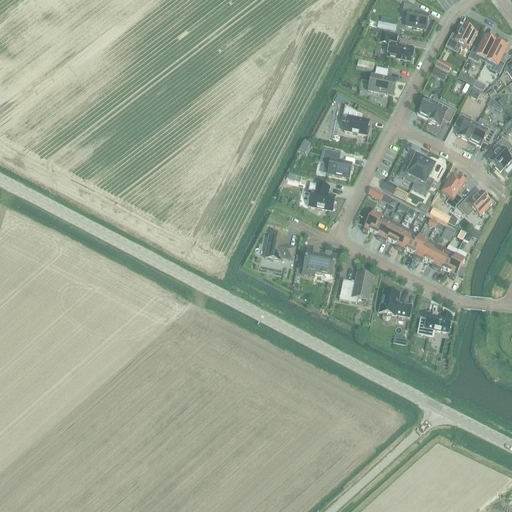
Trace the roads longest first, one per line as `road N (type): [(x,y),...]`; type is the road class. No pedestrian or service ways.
road 1 (tertiary): [(441,410),(0,180)]
road 2 (residential): [(511,302),(458,303),(340,239)]
road 3 (residential): [(395,125),(446,26),(474,0)]
road 4 (unclassified): [(331,511),(441,410)]
road 5 (residential): [(395,125),(466,162),(501,195)]
road 6 (residential): [(340,239),(395,125)]
